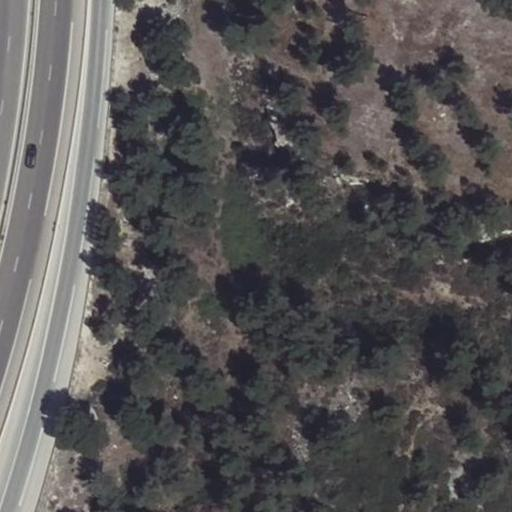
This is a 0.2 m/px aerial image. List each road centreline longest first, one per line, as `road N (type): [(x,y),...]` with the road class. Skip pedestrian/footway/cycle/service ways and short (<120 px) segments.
road 1 (trunk): [(7,511),(70,247),(98,0)]
road 2 (trunk): [(0,334),(32,186),(55,0)]
road 3 (trunk): [(11,0),(0,123)]
